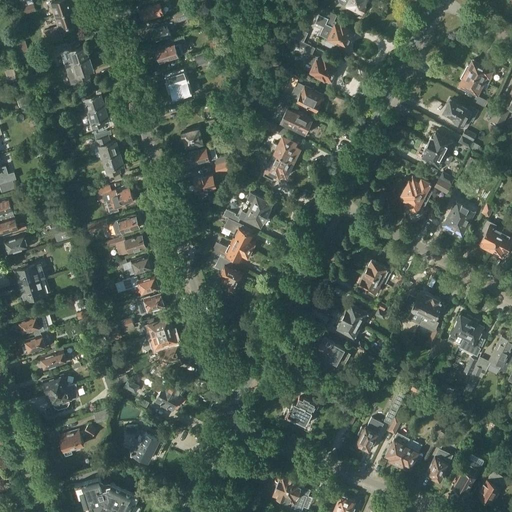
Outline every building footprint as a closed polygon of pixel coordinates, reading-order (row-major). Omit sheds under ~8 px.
[(26,13),(36,10),(32,0),(26,0),(20,2),(21,7),(24,7),(26,13)] [(53,0),(49,1),(51,8),(52,7),(54,14),(73,8),(70,0),(53,0)] [(160,0),(142,6),(146,19),(164,12),(160,0)] [(338,0),(339,1),(340,2),(342,3),(345,4),(354,8),(354,10),(354,12),(356,13),(357,13),(359,13),(360,11),(362,12),(362,11),(365,10),(366,7),(365,5),(367,0),(338,0)] [(171,34),(169,28),(176,26),(178,21),(200,15),(197,7),(169,16),(171,21),(167,22),(146,29),(150,40),(154,38),(154,40),(171,34)] [(54,14),(58,25),(43,30),(47,44),(63,38),(61,32),(69,29),(67,24),(77,21),(73,8),(54,14)] [(320,34),(337,41),(339,40),(349,45),(349,43),(351,43),(354,35),(354,34),(355,32),(349,29),(350,28),(342,24),(341,25),(334,22),(337,15),(327,10),(323,8),(320,14),(319,14),(316,22),(324,26),(320,34)] [(157,55),(158,59),(160,59),(161,61),(182,54),(182,53),(184,52),(184,53),(189,51),(186,41),(184,35),(173,39),(174,42),(156,48),(158,53),(157,55)] [(296,45),(308,51),(305,59),(313,63),(310,70),(311,71),(311,72),(330,81),(337,66),(332,63),(332,62),(324,58),(324,59),(310,53),(313,46),(290,35),(287,41),(289,42),(289,44),(292,43),(293,44),(294,46),(296,45)] [(67,42),(54,47),(56,55),(61,53),(63,57),(65,64),(72,62),(89,57),(85,44),(80,46),(78,41),(68,44),(68,43),(67,42)] [(213,49),(195,56),(198,65),(217,59),(213,49)] [(72,62),(65,64),(71,83),(73,82),(75,88),(92,83),(90,77),(88,71),(93,69),(89,57),(72,62)] [(466,71),(485,81),(488,83),(495,70),(473,59),(466,71)] [(164,79),(164,80),(165,81),(166,81),(168,86),(190,79),(186,66),(163,73),(163,74),(163,75),(163,76),(163,77),(163,78),(163,79),(164,79)] [(460,84),(479,94),(485,81),(466,71),(460,84)] [(170,98),(170,99),(171,99),(172,100),(194,93),(190,79),(168,86),(170,92),(169,92),(169,93),(169,94),(169,95),(169,96),(169,97),(170,98)] [(301,92),(297,100),(316,110),(317,108),(318,108),(320,108),(321,105),(320,103),(324,94),(304,84),(301,92)] [(80,92),(84,103),(85,103),(87,109),(105,104),(101,92),(95,93),(93,88),(80,92)] [(504,110),(498,106),(490,121),(501,127),(511,108),(511,89),(510,94),(511,94),(511,98),(510,98),(504,110)] [(202,99),(215,96),(213,90),(200,93),(202,99)] [(487,100),(477,95),(474,100),(484,106),(487,100)] [(226,99),(215,101),(216,108),(227,107),(226,99)] [(471,120),(473,121),(479,109),(472,105),(469,110),(451,100),(445,111),(454,116),(452,118),(468,127),(471,120)] [(87,109),(89,117),(88,118),(92,128),(105,124),(103,119),(109,117),(105,104),(87,109)] [(284,114),(280,121),(305,133),(313,118),(293,108),(289,106),(285,115),(284,114)] [(278,133),(280,127),(268,121),(265,127),(278,133)] [(184,138),(186,145),(194,142),(195,145),(205,142),(201,126),(181,131),(183,138),(184,138)] [(466,128),(463,134),(473,140),(474,140),(477,134),(466,128)] [(432,135),(428,143),(448,153),(448,152),(454,141),(436,131),(433,136),(432,135)] [(277,144),(274,142),(270,150),(294,161),(301,146),(296,144),(298,142),(282,134),(277,144)] [(473,140),(463,134),(459,141),(470,148),(471,147),(470,146),(473,140)] [(96,140),(97,145),(96,145),(95,147),(95,150),(98,159),(103,157),(120,152),(116,139),(110,141),(108,135),(96,140)] [(473,140),(470,146),(471,147),(476,150),(479,144),(473,141),(474,140),(473,140)] [(454,155),(448,152),(448,153),(428,143),(424,150),(426,151),(423,156),(441,165),(444,161),(449,164),(454,155)] [(188,155),(190,163),(192,163),(192,165),(211,160),(207,147),(189,152),(190,154),(188,155)] [(265,169),(266,170),(264,174),(274,179),(276,175),(280,177),(282,175),(286,177),(294,161),(270,150),(273,152),(265,169)] [(103,157),(105,164),(104,165),(107,176),(120,172),(118,166),(124,164),(120,152),(103,157)] [(233,158),(232,153),(214,158),(216,163),(232,159),(233,158)] [(472,170),(478,160),(470,156),(465,166),(472,170)] [(226,170),(228,171),(234,169),(243,173),(246,166),(234,161),(233,158),(232,159),(226,170)] [(216,163),(216,164),(215,164),(217,171),(217,172),(217,173),(219,172),(221,172),(222,172),(222,173),(228,171),(226,170),(232,159),(216,163)] [(0,183),(17,178),(14,171),(9,173),(6,165),(0,167),(0,183)] [(217,171),(216,172),(214,172),(195,178),(198,192),(200,196),(209,194),(208,189),(218,187),(216,180),(224,178),(222,173),(222,172),(221,172),(219,172),(217,173),(217,172),(217,171)] [(440,176),(453,182),(455,177),(443,171),(440,176)] [(405,186),(424,196),(428,198),(432,191),(428,189),(431,182),(420,177),(419,179),(413,176),(411,180),(409,179),(405,186)] [(434,182),(445,187),(446,186),(449,188),(451,183),(452,183),(453,182),(440,176),(439,177),(437,176),(434,182)] [(99,195),(103,194),(105,201),(106,200),(110,213),(119,210),(117,205),(134,200),(130,188),(128,189),(126,184),(123,185),(124,186),(112,190),(110,184),(97,188),(99,195)] [(407,202),(406,204),(415,209),(416,208),(418,208),(420,203),(425,206),(428,198),(424,196),(405,186),(402,194),(403,195),(401,199),(407,202)] [(65,199),(61,190),(52,193),(56,203),(65,199)] [(248,197),(246,203),(269,214),(271,210),(271,209),(270,208),(271,206),(273,202),(251,190),(248,197)] [(0,200),(0,217),(13,213),(9,198),(0,200)] [(451,222),(457,225),(455,229),(462,234),(475,209),(471,207),(458,199),(450,215),(454,217),(451,222)] [(487,202),(482,212),(489,216),(495,206),(487,202)] [(243,208),(242,208),(239,214),(261,225),(263,221),(264,221),(265,219),(267,219),(269,214),(246,203),(243,208)] [(224,214),(229,217),(229,216),(238,221),(241,217),(235,214),(236,213),(227,208),(224,214)] [(434,219),(438,210),(432,208),(428,216),(434,219)] [(0,217),(0,233),(12,230),(13,233),(27,229),(26,226),(19,228),(15,216),(13,213),(0,217)] [(136,214),(118,219),(113,221),(116,233),(122,232),(140,226),(136,214)] [(233,236),(232,239),(252,249),(256,241),(251,239),(254,234),(240,227),(242,223),(238,221),(229,216),(229,217),(224,226),(235,231),(233,236)] [(73,233),(68,217),(51,222),(56,238),(73,233)] [(106,218),(87,224),(89,233),(109,227),(106,218)] [(480,234),(484,237),(481,243),(492,249),(503,227),(487,219),(480,234)] [(505,228),(503,227),(492,249),(503,255),(511,237),(511,229),(506,226),(505,228)] [(26,234),(5,241),(9,253),(29,246),(26,234)] [(107,241),(109,246),(116,243),(119,254),(129,251),(129,252),(146,246),(142,234),(126,239),(125,235),(107,241)] [(231,260),(233,257),(240,260),(243,255),(248,257),(252,249),(232,239),(230,243),(228,246),(217,241),(212,251),(213,251),(231,260)] [(221,280),(226,282),(225,286),(234,291),(242,273),(231,268),(234,262),(231,260),(213,251),(210,258),(218,261),(215,266),(222,269),(220,273),(223,275),(221,280)] [(125,269),(129,268),(131,274),(153,267),(150,254),(131,261),(131,260),(123,263),(121,259),(115,261),(117,266),(123,264),(125,269)] [(386,273),(389,268),(372,259),(365,271),(382,280),(382,281),(385,283),(386,283),(390,275),(386,273)] [(37,262),(37,263),(17,269),(21,284),(46,276),(42,261),(37,262)] [(380,285),(382,281),(382,280),(365,271),(359,284),(377,293),(381,285),(380,285)] [(396,282),(401,284),(405,276),(400,273),(396,282)] [(123,280),(126,289),(138,285),(141,293),(159,287),(156,275),(139,280),(138,275),(123,280)] [(51,291),(46,276),(21,284),(26,299),(46,293),(47,293),(51,291)] [(417,296),(409,292),(401,308),(415,315),(417,311),(423,314),(432,296),(425,292),(424,293),(420,291),(417,296)] [(151,296),(150,294),(137,299),(141,313),(148,311),(149,312),(154,310),(154,312),(163,309),(162,306),(165,305),(164,304),(165,304),(164,303),(165,303),(165,302),(165,300),(164,299),(163,299),(161,294),(161,293),(151,296)] [(427,343),(426,344),(433,347),(439,336),(442,328),(437,325),(439,321),(436,319),(444,303),(439,301),(440,300),(432,296),(423,314),(419,323),(433,330),(427,341),(426,343),(427,343)] [(376,306),(379,308),(384,311),(387,305),(379,300),(376,306)] [(348,310),(347,309),(344,315),(362,324),(368,312),(351,303),(348,310)] [(384,311),(379,308),(376,314),(384,319),(388,313),(384,311)] [(79,320),(92,316),(90,309),(77,313),(79,320)] [(449,338),(454,341),(455,340),(460,343),(473,316),(467,313),(466,316),(461,313),(449,338)] [(342,319),(342,320),(338,326),(355,336),(362,324),(344,315),(342,319)] [(20,321),(24,332),(34,329),(35,333),(41,331),(45,330),(44,325),(40,326),(37,316),(20,321)] [(147,336),(151,335),(173,328),(173,327),(174,326),(172,322),(172,321),(171,322),(169,316),(144,324),(147,336)] [(460,343),(465,345),(466,346),(467,346),(468,345),(469,345),(469,344),(470,343),(474,345),(484,324),(479,322),(480,320),(473,316),(460,343)] [(123,327),(134,324),(132,318),(122,321),(123,327)] [(120,328),(104,333),(107,342),(123,337),(120,328)] [(173,329),(173,328),(151,335),(155,347),(177,340),(175,334),(176,334),(176,333),(175,330),(174,329),(173,329)] [(35,333),(36,337),(27,340),(30,351),(47,347),(43,334),(42,334),(41,331),(35,333)] [(476,365),(464,387),(471,391),(483,368),(486,370),(490,364),(500,369),(500,368),(506,371),(511,359),(511,350),(510,349),(511,345),(511,338),(502,333),(492,352),(489,358),(491,359),(491,361),(480,356),(476,365)] [(316,356),(325,361),(327,357),(337,362),(345,348),(324,336),(316,350),(319,352),(316,356)] [(439,336),(433,347),(430,354),(435,357),(440,348),(441,349),(446,339),(439,336)] [(86,338),(73,342),(75,349),(88,345),(86,338)] [(369,345),(360,340),(357,347),(365,351),(369,345)] [(162,362),(182,356),(178,344),(158,350),(162,362)] [(49,350),(50,354),(42,356),(46,368),(67,362),(63,346),(49,350)] [(472,352),(464,371),(470,374),(479,356),(472,352)] [(129,354),(118,357),(120,363),(131,360),(129,354)] [(380,359),(371,354),(368,360),(377,365),(380,359)] [(406,372),(416,378),(420,371),(410,366),(406,372)] [(117,371),(104,375),(109,387),(119,389),(121,382),(117,371)] [(161,381),(164,383),(164,384),(181,393),(182,392),(180,391),(185,382),(166,372),(161,381)] [(48,391),(48,392),(69,385),(68,384),(67,384),(64,373),(43,379),(44,383),(43,385),(44,389),(48,391)] [(124,387),(136,393),(140,385),(128,379),(124,387)] [(415,381),(411,389),(421,394),(425,386),(415,381)] [(54,403),(55,405),(55,406),(59,408),(67,405),(69,402),(69,400),(78,397),(77,383),(74,384),(74,383),(69,385),(48,392),(48,394),(49,394),(52,404),(54,403)] [(156,398),(160,400),(159,403),(168,408),(169,405),(174,407),(177,401),(180,402),(184,395),(181,393),(164,384),(156,398)] [(293,420),(294,418),(306,424),(312,412),(315,413),(319,405),(309,400),(310,399),(304,396),(303,399),(299,397),(296,403),(293,402),(290,407),(287,406),(284,412),(288,414),(286,417),(293,420)] [(353,424),(358,412),(342,405),(337,417),(353,424)] [(384,421),(391,424),(398,409),(392,406),(384,421)] [(96,422),(113,417),(110,407),(93,413),(96,422)] [(158,427),(164,417),(153,412),(148,422),(158,427)] [(364,427),(362,426),(358,433),(361,435),(356,443),(370,450),(373,445),(377,438),(376,437),(380,431),(384,423),(372,417),(368,425),(365,424),(364,427)] [(402,420),(395,417),(389,430),(396,433),(402,420)] [(80,431),(80,429),(60,435),(66,455),(73,453),(72,448),(85,445),(82,436),(86,434),(88,432),(93,436),(97,429),(89,423),(85,429),(83,430),(80,431)] [(138,424),(126,425),(127,433),(131,433),(138,434),(131,449),(132,450),(134,451),(133,452),(148,459),(152,451),(159,454),(166,441),(158,438),(144,430),(144,431),(140,429),(139,429),(139,428),(138,428),(138,427),(138,426),(138,425),(138,424)] [(386,454),(390,456),(390,457),(398,462),(411,438),(398,431),(395,437),(394,437),(392,443),(391,442),(387,450),(388,450),(386,454)] [(443,440),(432,434),(428,443),(438,449),(443,440)] [(398,462),(406,466),(406,465),(411,467),(420,450),(419,450),(422,444),(411,438),(398,462)] [(431,476),(433,477),(433,479),(437,481),(438,479),(440,480),(444,472),(447,473),(450,466),(448,465),(450,461),(435,454),(432,460),(428,469),(429,469),(427,473),(431,475),(431,476)] [(454,488),(458,491),(460,490),(466,493),(468,490),(468,489),(472,482),(472,483),(476,476),(482,465),(484,461),(472,454),(470,458),(465,455),(457,468),(462,471),(453,485),(454,486),(454,487),(454,488)] [(122,465),(103,455),(99,464),(117,474),(122,465)] [(502,487),(507,478),(493,469),(485,483),(484,483),(481,488),(482,488),(478,494),(492,502),(501,487),(502,487)] [(282,473),(273,495),(277,496),(277,497),(284,499),(284,498),(285,498),(286,498),(288,499),(287,501),(293,503),(292,507),(302,511),(308,496),(311,488),(302,485),(303,481),(282,473)] [(125,511),(127,508),(130,510),(137,495),(110,482),(109,483),(101,485),(98,476),(73,483),(78,499),(80,498),(83,505),(85,505),(86,511),(125,511)] [(333,511),(352,511),(355,506),(353,505),(355,500),(348,497),(347,495),(343,494),(342,494),(340,494),(333,511)]
